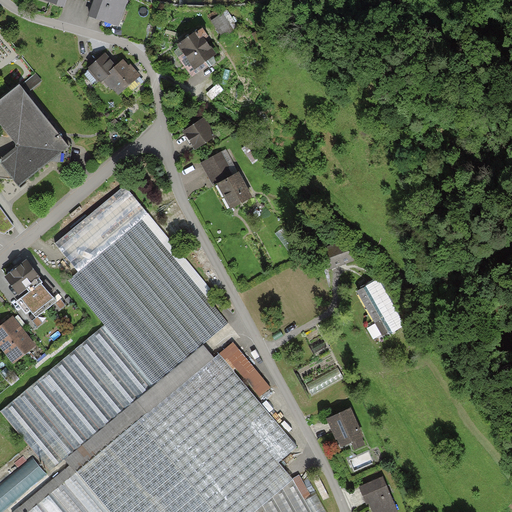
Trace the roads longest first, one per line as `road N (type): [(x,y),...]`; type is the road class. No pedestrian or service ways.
road 1 (residential): [(164,131),(176,189),(344,511)]
road 2 (residential): [(2,0),(130,46),(153,75),(164,131)]
road 3 (residential): [(0,262),(164,131)]
